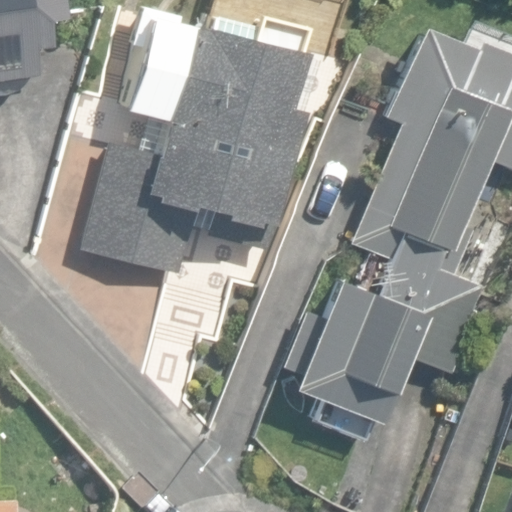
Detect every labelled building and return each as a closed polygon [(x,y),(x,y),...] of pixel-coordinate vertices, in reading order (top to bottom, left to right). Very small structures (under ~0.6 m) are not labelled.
[(0,0),(0,89),(1,90),(7,89),(12,87),(17,83),(21,78),(23,72),(35,70),(31,46),(47,44),(43,16),(59,14),(56,0),(0,0)] [(71,243),(175,270),(188,224),(261,243),(298,104),(280,99),(295,45),(287,43),(293,21),(247,9),(244,21),(206,11),(202,26),(142,10),(118,101),(139,106),(130,142),(100,134),(71,243)] [(346,240),(387,256),(391,247),(451,271),(469,227),(461,224),(488,158),(511,168),(511,60),(509,60),(511,53),(470,37),(468,44),(415,23),(379,113),(395,119),(346,240)] [(391,247),(387,256),(372,292),(327,274),(312,312),(300,308),(278,363),(292,369),(286,382),(318,395),(309,417),(359,437),(368,415),(375,418),(401,353),(445,371),(471,308),(465,306),(476,281),(451,271),(391,247)] [(0,511),(11,511),(11,489),(0,488),(0,511)]
